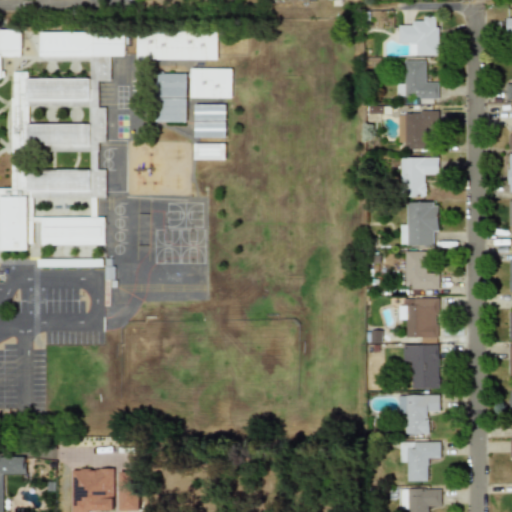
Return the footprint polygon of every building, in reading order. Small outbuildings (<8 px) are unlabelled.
[(440,56),(440,15),(419,15),(419,25),(397,25),(397,45),(408,45),(408,56),(440,56)] [(21,29),(0,29),(0,78),(1,78),(1,56),(21,56),(21,29)] [(216,29),(136,29),(136,60),(216,60),(216,29)] [(104,194),(104,170),(96,170),(96,141),(104,141),(104,107),(97,107),(97,80),(109,81),(109,56),(125,56),(125,33),(40,32),(39,60),(89,61),(89,79),(27,78),(27,72),(11,71),(10,188),(0,188),(0,250),(26,250),(27,205),(29,205),(29,193),(104,194)] [(407,80),(397,80),(397,99),(438,99),(438,81),(427,81),(427,60),(407,60),(407,80)] [(232,68),(190,68),(190,99),(232,99),(232,68)] [(185,73),(156,73),(157,122),(186,122),(185,73)] [(224,138),(224,104),(194,104),(194,138),(224,138)] [(430,112),(398,112),(398,149),(430,149),(430,112)] [(194,160),(224,160),(224,143),(194,143),(194,160)] [(428,197),(428,176),(438,176),(438,157),(399,157),(400,197),(428,197)] [(401,245),(433,245),(433,236),(438,236),(438,201),(409,201),(409,222),(401,222),(401,245)] [(41,244),(105,244),(105,217),(41,217),(41,244)] [(438,289),(438,271),(427,271),(427,257),(402,256),(402,288),(438,289)] [(409,298),(409,307),(399,307),(399,320),(408,320),(408,343),(438,342),(438,297),(409,298)] [(402,345),(402,364),(412,364),(412,389),(438,389),(438,345),(402,345)] [(398,415),(408,415),(408,434),(429,434),(429,414),(439,414),(440,395),(398,395),(398,415)] [(429,461),(440,461),(440,441),(399,441),(399,461),(409,461),(409,481),(430,481),(429,461)] [(2,475),(25,475),(25,457),(0,457),(0,510),(3,510),(2,475)] [(71,469),(71,511),(139,511),(138,472),(118,472),(119,486),(113,486),(112,469),(71,469)] [(429,511),(429,508),(440,508),(440,488),(399,488),(399,508),(409,509),(408,511),(429,511)]
